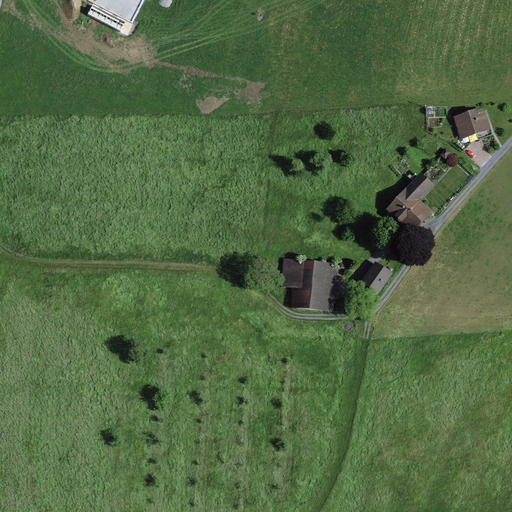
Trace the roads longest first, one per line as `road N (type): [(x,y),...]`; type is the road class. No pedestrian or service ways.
road 1 (track): [(511,143),(379,305),(351,316),(294,317),(228,273),(21,262),(0,250)]
road 2 (track): [(367,310),(349,297),(361,272),(380,253),(437,227)]
